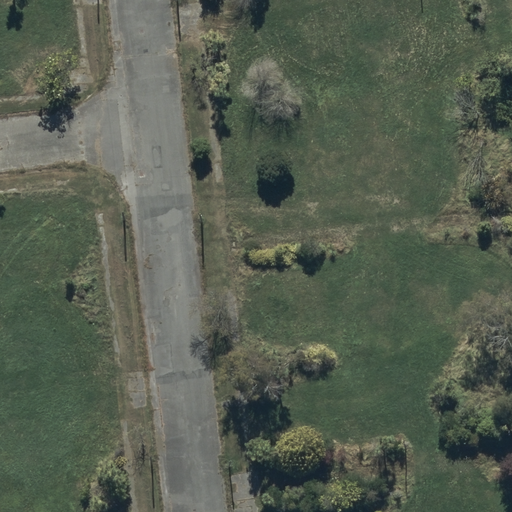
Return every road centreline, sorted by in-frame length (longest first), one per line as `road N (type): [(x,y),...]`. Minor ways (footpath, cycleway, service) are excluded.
road 1 (track): [(194,511),(150,129)]
road 2 (track): [(150,129),(0,146)]
road 3 (track): [(150,129),(137,0)]
